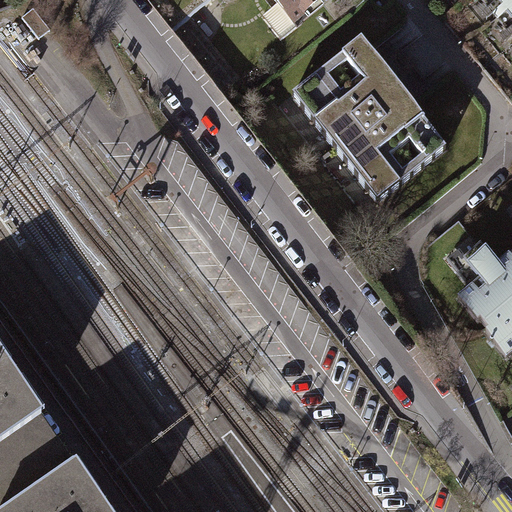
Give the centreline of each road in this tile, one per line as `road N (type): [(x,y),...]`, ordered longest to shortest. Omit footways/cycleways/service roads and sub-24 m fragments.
road 1 (residential): [(115,0),(499,492)]
road 2 (residential): [(404,0),(500,124),(498,159),(420,225),(407,265),(412,289),(511,466),(499,492)]
